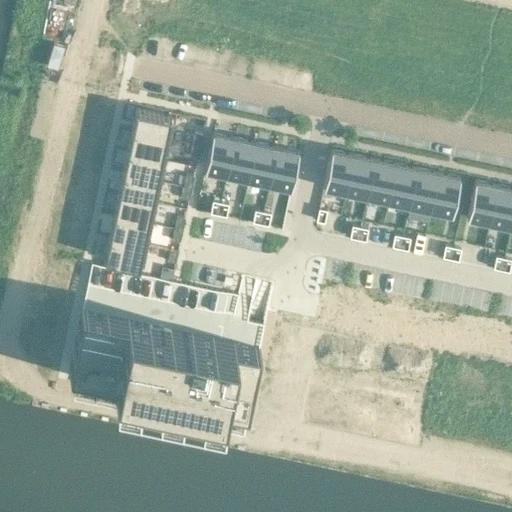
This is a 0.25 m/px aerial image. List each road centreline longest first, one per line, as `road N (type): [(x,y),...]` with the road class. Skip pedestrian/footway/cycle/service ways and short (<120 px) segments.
road 1 (track): [(55,388),(511,482)]
road 2 (unknown): [(92,0),(37,177),(11,334),(18,359),(55,388)]
road 3 (residential): [(136,70),(511,150)]
